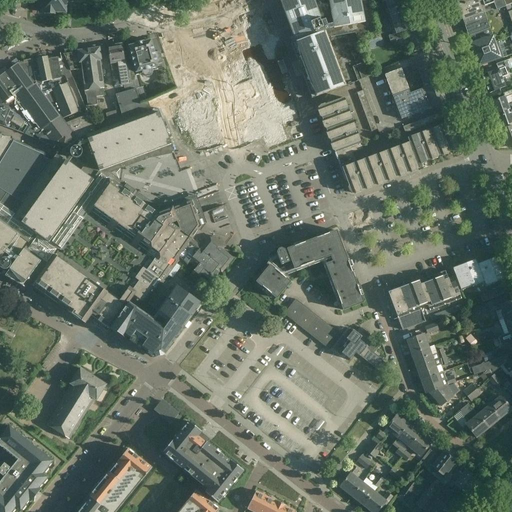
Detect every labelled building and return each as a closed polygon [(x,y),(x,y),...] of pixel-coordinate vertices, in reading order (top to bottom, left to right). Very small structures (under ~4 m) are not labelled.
[(37,0),(37,10),(46,10),(46,13),(54,14),(54,11),(65,11),(66,0),(37,0)] [(282,0),(280,1),(280,2),(282,6),(293,36),(294,35),(296,42),(295,42),(291,43),(291,44),(292,46),(310,96),(311,98),(312,98),(315,97),(316,97),(346,86),(327,36),(330,34),(331,37),(355,33),(357,38),(375,30),(368,0),(282,0)] [(390,0),(384,2),(382,3),(384,7),(393,35),(388,37),(390,43),(401,39),(399,33),(404,32),(404,34),(407,33),(411,45),(413,52),(419,50),(425,48),(424,45),(419,31),(417,26),(412,27),(402,0),(390,0)] [(461,12),(466,26),(486,19),(484,13),(482,13),(478,3),(477,0),(454,0),(459,13),(461,12)] [(477,0),(478,3),(482,1),(484,6),(493,3),(496,10),(506,7),(503,0),(477,0)] [(192,101),(159,114),(165,129),(174,153),(181,172),(192,201),(196,199),(199,207),(202,214),(224,232),(243,225),(254,236),(333,206),(319,168),(315,170),(306,145),(307,145),(302,133),(270,46),(268,46),(254,9),(170,41),(192,101)] [(486,19),(466,26),(469,35),(467,35),(467,34),(466,34),(478,66),(507,56),(501,39),(495,42),(489,27),(486,19)] [(151,42),(151,41),(149,41),(143,43),(143,42),(136,44),(136,45),(130,47),(129,47),(129,48),(136,72),(136,73),(137,72),(156,67),(157,67),(158,67),(157,66),(157,64),(163,63),(160,51),(154,53),(151,42)] [(123,55),(121,44),(108,47),(114,88),(131,85),(128,64),(126,64),(125,62),(124,54),(123,55)] [(101,60),(99,48),(63,54),(70,71),(81,70),(84,92),(85,92),(85,96),(86,96),(88,106),(97,105),(96,97),(103,96),(102,89),(104,89),(100,60),(101,60)] [(60,75),(55,54),(46,56),(32,59),(32,58),(31,59),(24,61),(24,60),(23,60),(23,61),(18,62),(17,63),(25,74),(28,72),(36,82),(35,83),(44,95),(58,115),(60,114),(63,118),(80,112),(75,100),(71,88),(65,74),(60,75)] [(424,85),(438,79),(430,59),(416,64),(416,65),(411,67),(413,71),(418,69),(424,85)] [(374,75),(368,60),(354,66),(360,80),(374,75)] [(493,72),(481,76),(487,93),(499,89),(506,87),(502,78),(508,76),(505,68),(508,66),(506,60),(496,64),(498,70),(493,72)] [(0,75),(0,103),(12,112),(13,112),(26,120),(25,120),(25,121),(23,123),(27,126),(23,132),(25,133),(24,134),(33,137),(58,115),(44,95),(35,83),(36,82),(28,72),(25,74),(17,63),(0,75)] [(392,96),(408,90),(401,69),(384,75),(392,96)] [(408,90),(392,96),(396,104),(402,118),(420,111),(432,107),(446,102),(438,79),(424,85),(425,87),(409,93),(408,90)] [(120,111),(123,122),(151,111),(148,103),(140,106),(139,102),(146,100),(142,88),(136,90),(116,96),(120,111)] [(504,98),(491,103),(501,128),(511,124),(511,117),(510,113),(508,106),(511,103),(511,89),(502,93),(504,98)] [(377,129),(363,91),(357,93),(371,131),(377,129)] [(319,108),(318,108),(319,109),(320,109),(323,117),(322,118),(323,120),(324,120),(327,128),(326,129),(327,132),(328,131),(331,140),(330,140),(331,143),(332,142),(335,151),(334,151),(337,159),(363,149),(358,135),(359,134),(357,128),(355,129),(349,112),(351,111),(349,106),(347,106),(344,98),(326,105),(326,106),(320,108),(319,107),(319,108)] [(0,124),(6,127),(13,112),(0,103),(0,124)] [(159,114),(158,109),(151,112),(151,111),(123,122),(116,124),(109,127),(96,132),(77,139),(78,140),(63,151),(63,152),(67,155),(66,156),(65,158),(58,153),(57,155),(56,154),(52,161),(22,202),(7,193),(0,188),(0,268),(0,269),(1,269),(2,270),(3,270),(3,271),(4,271),(5,271),(9,274),(11,271),(21,278),(17,283),(23,287),(28,280),(31,282),(34,284),(32,286),(74,316),(74,317),(78,320),(78,319),(85,324),(88,319),(107,332),(110,327),(128,303),(144,314),(171,279),(173,281),(185,266),(190,261),(199,249),(201,251),(202,249),(197,245),(198,244),(192,239),(201,227),(197,216),(202,214),(199,207),(196,199),(192,201),(187,188),(181,172),(174,153),(165,129),(159,114)] [(451,116),(449,110),(403,127),(405,133),(451,116)] [(120,111),(113,113),(116,124),(123,122),(120,111)] [(109,127),(116,124),(113,113),(106,115),(109,127)] [(60,114),(58,115),(33,137),(55,147),(58,144),(62,150),(63,151),(78,140),(77,139),(66,123),(63,118),(60,114)] [(21,127),(25,121),(14,115),(10,121),(21,127)] [(77,139),(96,132),(88,115),(66,123),(77,139)] [(463,147),(453,121),(407,138),(409,143),(356,163),(354,159),(340,164),(344,175),(345,174),(348,181),(347,181),(348,186),(347,187),(349,192),(351,192),(351,193),(352,193),(353,193),(352,192),(361,189),(361,190),(364,189),(364,188),(372,185),(375,184),(383,180),(384,181),(387,180),(387,181),(389,182),(394,180),(395,177),(398,176),(397,175),(406,172),(406,173),(409,172),(409,171),(417,168),(418,169),(419,168),(418,164),(419,163),(421,164),(426,162),(427,160),(430,159),(432,160),(438,158),(438,156),(441,155),(443,156),(449,154),(450,152),(452,151),(454,152),(460,149),(461,148),(463,147)] [(511,126),(502,131),(508,148),(511,146),(511,126)] [(0,171),(15,181),(7,193),(22,202),(52,161),(44,158),(44,157),(44,156),(44,155),(43,155),(13,142),(13,141),(13,140),(13,139),(12,139),(2,138),(2,136),(2,135),(1,134),(0,134),(0,171)] [(0,188),(7,193),(15,181),(0,171),(0,188)] [(363,303),(336,231),(287,250),(294,270),(324,259),(343,311),(363,303)] [(199,249),(190,261),(196,266),(189,275),(199,283),(202,280),(206,280),(207,278),(214,284),(221,274),(221,273),(232,259),(221,250),(224,246),(212,237),(203,248),(198,244),(197,245),(202,249),(201,251),(199,249)] [(285,250),(281,249),(278,250),(276,254),(281,266),(289,262),(285,250)] [(499,256),(477,264),(484,282),(485,287),(508,278),(499,256)] [(461,291),(484,282),(477,264),(476,259),(452,268),(455,276),(461,291)] [(290,283),(270,266),(256,283),(276,299),(290,283)] [(387,289),(383,290),(394,320),(398,319),(402,331),(425,322),(420,310),(428,307),(429,311),(456,301),(461,299),(458,292),(461,291),(455,276),(447,278),(445,271),(411,284),(409,280),(387,289)] [(144,314),(128,303),(110,327),(111,328),(111,329),(112,328),(116,331),(115,332),(116,333),(116,332),(123,337),(124,335),(154,357),(164,354),(175,338),(176,339),(184,328),(183,328),(200,304),(175,287),(169,296),(151,320),(144,314)] [(495,290),(488,293),(490,300),(498,297),(495,290)] [(490,300),(488,293),(480,296),(482,302),(490,300)] [(492,302),(487,303),(490,311),(495,309),(501,307),(505,319),(511,316),(511,300),(508,302),(506,297),(492,302)] [(339,333),(295,300),(284,314),(327,348),(339,333)] [(433,321),(459,311),(465,309),(463,304),(431,316),(433,321)] [(483,305),(473,309),(476,317),(486,313),(483,305)] [(511,316),(505,319),(499,321),(503,332),(504,335),(510,333),(511,332),(511,316)] [(443,327),(441,322),(436,324),(436,323),(425,327),(427,334),(439,330),(439,329),(443,327)] [(357,334),(350,328),(343,336),(333,350),(341,356),(343,354),(351,360),(356,353),(377,369),(383,360),(374,353),(378,347),(367,339),(370,335),(362,328),(357,334)] [(504,335),(498,338),(501,345),(511,341),(511,332),(510,333),(504,335)] [(428,348),(428,347),(423,334),(407,340),(412,354),(428,348)] [(477,343),(471,335),(465,339),(472,347),(477,343)] [(428,348),(412,354),(417,367),(446,356),(443,349),(436,352),(436,353),(431,355),(428,348)] [(494,359),(491,352),(482,355),(484,362),(494,359)] [(446,356),(417,367),(421,380),(438,374),(435,367),(440,365),(441,366),(448,364),(446,356)] [(483,362),(481,364),(486,371),(487,372),(491,369),(486,363),(484,363),(483,362)] [(182,363),(179,367),(193,376),(196,372),(182,363)] [(481,364),(477,366),(480,373),(486,371),(481,364)] [(72,385),(47,425),(69,439),(94,399),(95,400),(96,401),(97,399),(105,386),(106,386),(106,385),(105,384),(81,369),(80,368),(79,369),(71,383),(70,384),(71,385),(71,384),(72,385)] [(438,374),(421,380),(426,393),(429,392),(442,387),(444,386),(455,382),(453,375),(446,378),(444,372),(438,374)] [(502,383),(494,374),(488,379),(496,389),(502,383)] [(508,381),(502,385),(511,396),(511,395),(511,379),(509,382),(508,381)] [(462,392),(467,397),(476,389),(472,384),(462,392)] [(429,392),(440,406),(452,396),(444,386),(442,387),(429,392)] [(481,394),(476,389),(467,397),(471,402),(481,394)] [(501,396),(489,406),(499,418),(505,413),(506,414),(511,409),(501,396)] [(163,401),(156,410),(170,421),(177,413),(163,401)] [(468,404),(460,410),(467,424),(465,425),(476,438),(481,434),(480,433),(487,427),(477,415),(471,407),(468,404)] [(489,406),(477,415),(487,427),(494,422),(495,423),(499,419),(499,418),(489,406)] [(386,429),(398,438),(408,425),(396,416),(386,429)] [(173,439),(163,452),(170,458),(171,456),(175,458),(173,461),(184,469),(186,467),(189,470),(187,472),(208,489),(205,493),(217,503),(222,497),(220,495),(223,491),(225,493),(233,483),(231,481),(234,477),(237,479),(243,471),(231,461),(230,461),(220,453),(218,455),(214,452),(216,450),(207,443),(209,439),(208,438),(208,439),(200,433),(201,432),(188,422),(184,427),(186,429),(183,433),(181,431),(174,440),(173,439)] [(398,438),(392,445),(398,449),(400,447),(406,451),(409,447),(420,434),(408,425),(398,438)] [(2,447),(16,459),(0,478),(0,511),(12,511),(15,509),(14,509),(15,507),(20,511),(21,509),(22,510),(26,506),(25,505),(29,500),(30,501),(40,489),(39,488),(43,483),(43,484),(47,479),(46,479),(47,477),(42,474),(44,472),(45,473),(48,468),(47,468),(52,461),(41,452),(42,451),(37,448),(37,449),(30,443),(31,442),(27,439),(26,440),(20,435),(20,434),(16,430),(15,431),(9,426),(0,437),(0,446),(2,448),(2,447)] [(375,437),(372,440),(378,445),(381,441),(386,435),(380,431),(375,437)] [(420,434),(409,447),(421,456),(431,443),(420,434)] [(372,440),(368,445),(378,453),(382,448),(378,445),(372,440)] [(378,453),(368,445),(364,450),(374,458),(378,453)] [(395,453),(401,457),(406,451),(400,447),(398,449),(395,453)] [(82,508),(78,511),(111,511),(110,511),(136,480),(128,474),(130,472),(141,481),(152,468),(128,448),(126,450),(127,451),(128,450),(131,453),(128,457),(123,454),(117,461),(118,462),(113,468),(115,470),(112,474),(109,472),(104,478),(102,477),(92,489),(94,490),(89,496),(90,498),(86,503),(88,505),(84,510),(82,508)] [(424,467),(435,454),(430,450),(419,463),(424,467)] [(411,455),(406,451),(401,457),(406,461),(411,455)] [(440,458),(435,454),(424,467),(432,473),(435,469),(444,476),(455,463),(443,453),(440,458)] [(371,462),(361,454),(356,461),(366,469),(371,462)] [(347,490),(353,495),(362,483),(354,477),(359,470),(353,466),(346,475),(348,476),(340,487),(346,491),(347,490)] [(403,475),(393,467),(388,473),(398,481),(403,475)] [(477,480),(465,471),(461,476),(456,472),(446,485),(454,491),(456,487),(466,495),(477,480)] [(362,483),(353,495),(360,501),(359,502),(364,505),(365,505),(364,504),(374,492),(377,488),(378,488),(383,481),(377,476),(372,483),(366,478),(362,483)] [(409,480),(404,487),(412,493),(417,497),(419,494),(422,490),(419,487),(409,480)] [(210,511),(214,507),(215,507),(215,506),(195,490),(185,503),(196,511),(195,511),(191,511),(186,508),(183,511),(210,511)] [(426,490),(416,504),(426,511),(446,511),(450,508),(438,499),(432,495),(426,490)] [(253,511),(258,511),(266,496),(256,491),(247,509),(253,511)] [(383,499),(374,492),(364,504),(365,505),(371,510),(370,511),(372,511),(377,511),(384,504),(386,506),(393,497),(388,493),(383,499)] [(276,501),(266,496),(258,511),(270,511),(276,501)] [(286,506),(276,501),(270,511),(282,511),(286,506)]
